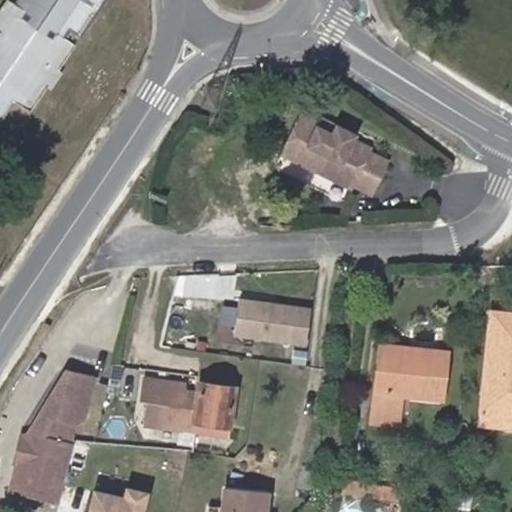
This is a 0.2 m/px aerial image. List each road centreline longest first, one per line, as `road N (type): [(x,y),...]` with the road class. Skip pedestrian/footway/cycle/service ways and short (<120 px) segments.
road 1 (residential): [(127,245),(454,237),(478,226),(511,179)]
road 2 (secondary): [(198,23),(0,335)]
road 3 (tertiary): [(303,16),(511,136)]
